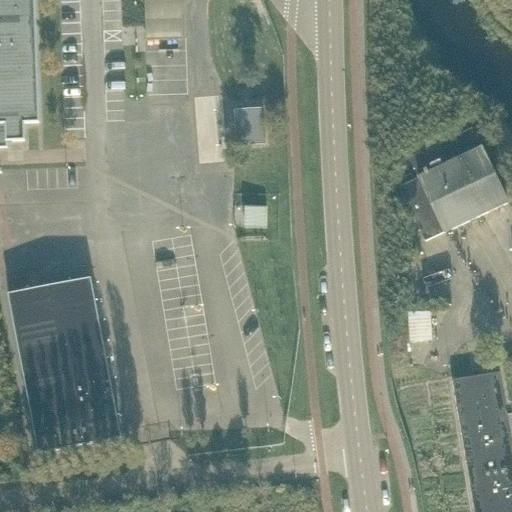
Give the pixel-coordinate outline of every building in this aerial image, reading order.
[(0,0),(0,148),(7,148),(7,142),(25,141),(24,124),(39,123),(35,0),(0,0)] [(68,0),(70,57),(93,56),(92,0),(68,0)] [(184,0),(145,0),(147,38),(186,36),(184,0)] [(245,144),(239,145),(239,146),(265,144),(263,109),(236,111),(237,129),(244,129),(245,144)] [(508,204),(508,203),(473,128),(409,158),(419,178),(400,187),(425,242),(444,233),(445,233),(508,204)] [(246,207),(245,228),(266,229),(267,208),(246,207)] [(91,279),(9,294),(39,454),(121,438),(113,397),(112,398),(113,401),(108,401),(107,395),(113,394),(100,326),(95,327),(94,323),(99,322),(91,279)] [(416,334),(437,333),(437,302),(415,303),(416,334)] [(474,511),(511,511),(511,448),(499,373),(453,381),(474,511)]
